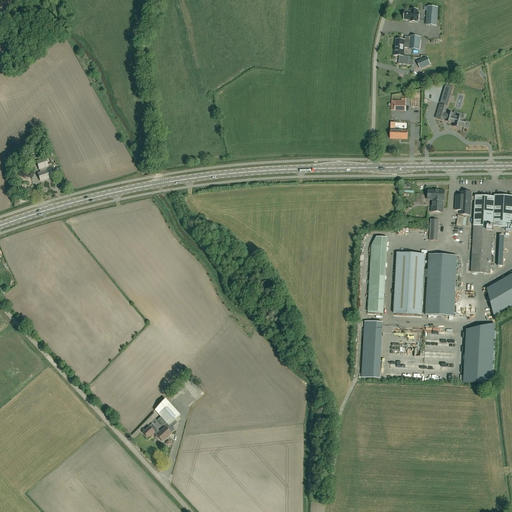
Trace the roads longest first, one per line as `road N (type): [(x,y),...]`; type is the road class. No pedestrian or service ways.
road 1 (unclassified): [(190,511),(0,304)]
road 2 (primary): [(159,183),(372,167)]
road 3 (track): [(158,175),(144,51),(158,0)]
road 4 (unclassified): [(372,167),(373,53),(390,0)]
road 5 (primary): [(0,226),(159,183)]
road 6 (primary): [(372,167),(511,165)]
